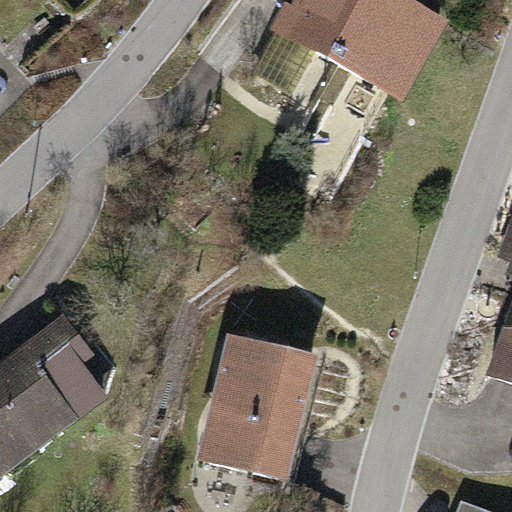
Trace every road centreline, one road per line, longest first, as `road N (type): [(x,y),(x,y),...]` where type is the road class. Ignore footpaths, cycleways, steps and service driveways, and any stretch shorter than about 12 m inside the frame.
road 1 (residential): [(381,511),(408,402),(511,107)]
road 2 (residential): [(0,199),(84,122),(185,0)]
